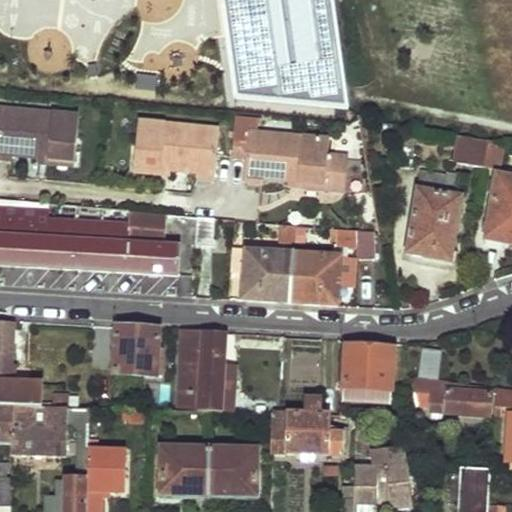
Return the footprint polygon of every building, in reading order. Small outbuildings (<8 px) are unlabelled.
[(332,0),(222,0),(236,98),(346,107),(332,0)] [(77,120),(0,113),(0,158),(11,160),(11,156),(40,158),(74,161),(77,120)] [(247,157),(244,182),(266,184),(266,179),(289,180),(328,182),(329,141),(248,137),(250,116),(236,115),(232,156),(247,157)] [(220,135),(141,124),(135,164),(171,169),(196,173),(195,177),(214,179),(220,135)] [(461,162),(465,138),(459,136),(455,161),(461,162)] [(487,142),(465,138),(461,162),(461,164),(482,168),(487,142)] [(499,171),(503,145),(487,142),(482,168),(499,171)] [(171,169),(135,164),(133,169),(170,175),(171,169)] [(420,186),(446,191),(449,177),(423,172),(420,186)] [(511,235),(511,177),(498,174),(486,238),(502,241),(504,234),(511,235)] [(446,191),(462,194),(465,180),(449,177),(446,191)] [(452,254),(462,198),(419,190),(407,254),(425,257),(427,249),(452,254)] [(169,213),(0,199),(0,265),(178,276),(180,247),(166,246),(169,213)] [(212,245),(215,218),(198,216),(197,245),(212,245)] [(296,225),(284,224),(283,245),(295,246),(296,225)] [(375,259),(374,232),(342,229),(341,251),(358,252),(358,259),(375,259)] [(511,235),(504,234),(502,241),(511,243),(511,235)] [(452,254),(427,249),(425,257),(450,262),(452,254)] [(234,252),(232,272),(245,273),(247,253),(234,252)] [(292,303),(294,256),(247,253),(244,300),(292,303)] [(341,259),(341,258),(294,256),(292,303),(339,306),(340,286),(355,287),(356,260),(341,259)] [(13,369),(14,326),(0,325),(0,384),(1,384),(1,406),(13,406),(42,407),(42,384),(13,382),(12,379),(7,379),(9,369),(13,369)] [(158,370),(161,331),(139,329),(118,327),(115,375),(162,378),(163,370),(158,370)] [(224,368),(226,337),(203,335),(185,333),(185,337),(182,337),(184,412),(222,413),(224,368)] [(388,347),(388,343),(348,340),(346,402),(389,406),(393,349),(388,347)] [(441,382),(446,352),(427,349),(422,380),(441,382)] [(237,368),(224,368),(222,413),(235,413),(237,368)] [(497,389),(441,382),(422,380),(411,379),(412,406),(424,407),(424,412),(489,417),(491,393),(497,393),(497,389)] [(511,391),(497,389),(497,393),(496,405),(511,406),(511,414),(510,415),(506,461),(511,461),(511,391)] [(322,416),(321,402),(300,401),(299,415),(322,416)] [(0,444),(13,445),(13,406),(1,406),(0,405),(0,444)] [(88,511),(89,448),(89,409),(42,407),(13,406),(13,445),(13,456),(68,457),(70,423),(79,424),(80,431),(82,431),(81,467),(70,467),(69,478),(67,479),(67,495),(52,495),(51,503),(49,503),(48,511),(88,511)] [(151,423),(151,411),(131,410),(130,422),(151,423)] [(161,422),(161,411),(151,411),(151,423),(161,422)] [(331,430),(332,416),(322,416),(299,415),(273,414),(272,453),(344,456),(344,431),(331,430)] [(364,438),(363,429),(356,429),(355,457),(369,456),(369,439),(364,438)] [(89,448),(88,511),(105,511),(107,492),(127,492),(128,449),(89,448)] [(413,509),(405,449),(372,454),(374,471),(385,471),(386,471),(391,511),(413,509)] [(210,498),(211,450),(166,450),(163,497),(210,498)] [(257,500),(258,451),(211,450),(210,498),(257,500)] [(460,467),(457,511),(490,511),(492,468),(460,467)] [(384,511),(385,471),(374,471),(355,470),(355,506),(354,511),(384,511)] [(446,474),(425,476),(427,497),(449,494),(446,474)] [(0,506),(12,507),(12,480),(0,479),(0,506)]
